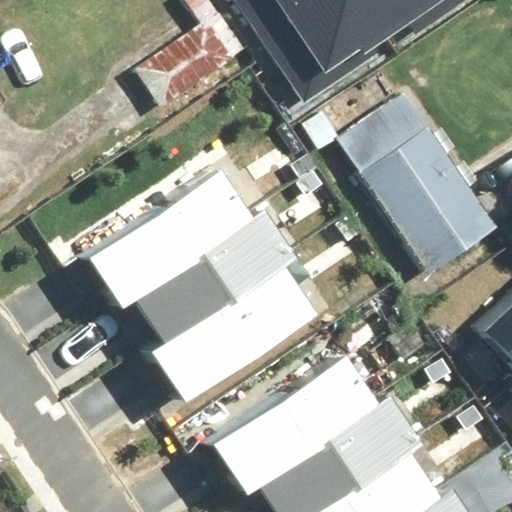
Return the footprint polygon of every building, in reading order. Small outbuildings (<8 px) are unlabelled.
[(233,0),(305,101),(450,0),(233,0)] [(207,10),(116,64),(143,110),(235,56),(207,10)] [(385,79),(311,130),(396,255),(471,203),(385,79)] [(202,165),(77,248),(108,295),(120,287),(233,212),(202,165)] [(233,212),(120,287),(150,331),(267,254),(276,248),(246,203),(233,212)] [(150,331),(138,340),(171,390),(301,304),(267,254),(150,331)] [(511,306),(489,328),(511,352),(511,306)] [(0,502),(71,454),(0,349),(0,502)] [(327,353),(202,436),(233,482),(245,474),(358,399),(327,353)] [(358,399),(245,474),(270,511),(285,511),(392,441),(401,435),(371,390),(358,399)] [(285,511),(394,511),(425,491),(392,441),(285,511)] [(425,491),(394,511),(454,511),(436,484),(425,491)]
